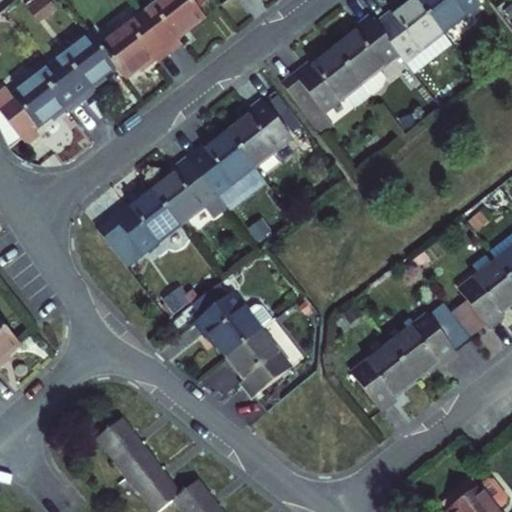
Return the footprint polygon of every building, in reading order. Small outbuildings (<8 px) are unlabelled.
[(193,0),(169,0),(146,18),(174,55),(185,46),(181,41),(209,19),(193,0)] [(443,33),(419,0),(414,0),(396,14),(393,10),(378,23),(401,53),(407,61),(443,33)] [(419,0),(443,33),(483,2),(481,0),(419,0)] [(401,53),(378,23),(372,16),(357,27),(360,31),(337,49),(362,83),(372,95),(384,86),(387,78),(381,68),(401,53)] [(146,18),(105,50),(121,70),(130,82),(157,60),(162,65),(174,55),(146,18)] [(105,50),(95,38),(55,70),(85,107),(96,98),(93,93),(121,70),(105,50)] [(285,82),(310,115),(322,106),(326,111),(362,83),(337,49),(315,65),(312,62),(285,82)] [(43,141),(38,135),(70,110),(74,116),(85,107),(55,70),(17,101),(12,93),(0,101),(0,125),(13,154),(25,145),(30,152),(43,141)] [(232,129),(257,164),(295,135),(267,96),(251,108),(254,111),(232,129)] [(322,106),(310,115),(311,117),(322,131),(334,122),(326,111),(322,106)] [(257,164),(232,129),(209,146),(206,142),(191,154),(220,192),(257,164)] [(156,187),(182,221),(208,202),(215,212),(227,202),(220,192),(191,154),(176,166),(178,170),(156,187)] [(220,192),(227,202),(233,208),(270,181),(257,164),(220,192)] [(135,203),(132,199),(96,227),(125,265),(182,221),(156,187),(135,203)] [(511,231),(488,250),(498,261),(511,250),(511,231)] [(511,250),(498,261),(511,280),(511,250)] [(511,280),(498,261),(460,291),(467,300),(487,326),(488,328),(504,316),(500,311),(511,302),(511,280)] [(219,288),(195,306),(201,314),(225,295),(219,288)] [(163,301),(170,314),(188,304),(180,291),(163,301)] [(201,314),(193,320),(204,335),(208,333),(224,354),(258,329),(269,320),(259,307),(254,306),(245,312),(230,292),(225,295),(201,314)] [(487,326),(467,300),(451,312),(471,338),(487,326)] [(449,312),(434,324),(453,350),(469,338),(449,312)] [(427,315),(390,344),(414,376),(436,360),(439,365),(455,353),(453,350),(434,324),(427,315)] [(0,368),(21,350),(0,326),(0,368)] [(287,367),(258,329),(224,354),(242,377),(238,379),(250,394),(287,367)] [(380,411),(395,399),(391,394),(414,376),(390,344),(353,374),(380,411)] [(219,511),(198,485),(180,498),(121,422),(97,440),(153,511),(160,511),(174,503),(180,511),(219,511)] [(492,487),(460,511),(509,511),(511,511),(511,506),(511,504),(498,487),(492,487)]
